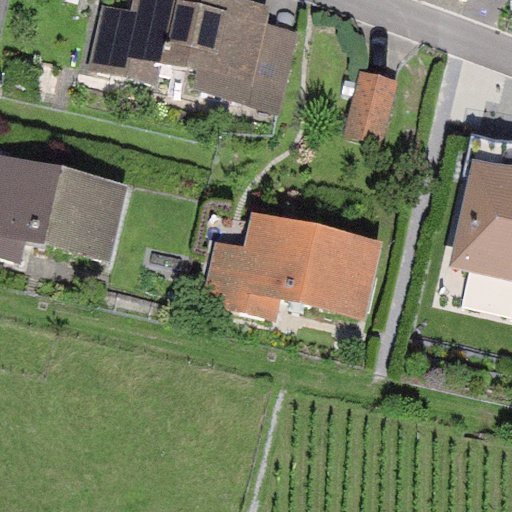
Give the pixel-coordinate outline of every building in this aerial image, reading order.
[(91,76),(286,117),(301,48),(106,7),(91,76)] [(353,137),(394,148),(411,84),(370,73),(353,137)] [(464,268),(511,279),(511,154),(476,146),(467,183),(483,187),(464,268)] [(117,191),(0,169),(0,260),(101,280),(117,191)] [(224,296),(351,326),(370,249),(242,218),(224,296)]
